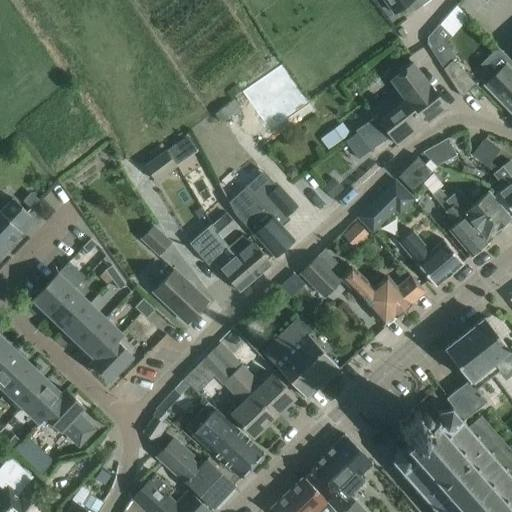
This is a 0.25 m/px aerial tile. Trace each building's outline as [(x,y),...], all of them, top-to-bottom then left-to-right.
[(384,0),(394,12),(407,2),(411,5),(409,6),(414,10),(426,0),(384,0)] [(452,59),(443,68),(461,96),(475,82),(452,59)] [(390,79),(405,99),(424,124),(446,106),(413,62),(408,65),(406,63),(398,69),(400,71),(390,79)] [(511,68),(506,62),(483,84),(511,113),(511,68)] [(284,70),(244,99),(272,139),(312,111),(284,70)] [(234,97),(212,112),(220,122),(241,107),(234,97)] [(356,128),(359,132),(370,148),(391,135),(398,144),(424,124),(405,99),(381,117),(379,113),(356,128)] [(349,132),(341,122),(326,134),(334,144),(349,132)] [(422,151),(436,165),(456,154),(447,137),(422,151)] [(166,150),(145,165),(154,178),(176,163),(172,158),(166,150)] [(398,175),(413,191),(423,201),(431,193),(427,189),(421,181),(433,171),(417,155),(398,175)] [(511,162),(510,159),(502,166),(511,178),(511,162)] [(496,191),(511,211),(511,178),(502,166),(493,173),(503,186),(496,191)] [(350,183),(338,170),(322,185),(334,198),(350,183)] [(248,187),(229,204),(234,214),(252,234),(254,232),(275,255),(293,239),(274,218),(282,211),(286,215),(297,205),(278,183),(277,184),(268,175),(261,182),(255,176),(246,185),(248,187)] [(367,206),(356,216),(372,232),(387,217),(384,214),(395,203),(403,210),(414,199),(408,192),(394,179),(367,206)] [(432,193),(446,209),(455,202),(485,237),(496,228),(496,229),(510,217),(488,191),(471,205),(458,190),(448,198),(439,186),(432,193)] [(30,191),(22,200),(30,208),(39,199),(30,191)] [(0,257),(23,233),(20,230),(33,217),(15,200),(2,212),(0,209),(0,257)] [(448,229),(471,255),(488,241),(485,237),(455,202),(446,209),(444,210),(455,223),(448,229)] [(212,225),(215,230),(222,238),(237,225),(226,213),(212,225)] [(357,221),(343,235),(356,249),(371,235),(357,221)] [(211,223),(188,242),(208,264),(213,260),(226,275),(238,289),(239,290),(255,276),(235,254),(228,245),(222,238),(215,230),(212,225),(211,223)] [(153,225),(141,237),(159,253),(170,241),(153,225)] [(397,241),(435,285),(463,262),(443,238),(430,250),(411,229),(397,241)] [(228,245),(235,254),(255,276),(271,262),(248,235),(246,237),(242,233),(228,245)] [(90,238),(82,246),(88,252),(96,244),(90,238)] [(316,257),(302,272),(325,295),(339,280),(333,274),(316,257)] [(342,266),(333,274),(339,280),(341,278),(361,298),(362,297),(384,322),(395,313),(396,315),(397,314),(402,314),(408,309),(409,304),(410,304),(410,303),(424,291),(410,274),(396,287),(386,275),(372,287),(346,261),(342,266)] [(111,264),(105,269),(111,278),(118,274),(111,264)] [(173,268),(153,289),(187,322),(208,301),(173,268)] [(33,297),(50,313),(73,289),(56,273),(33,297)] [(118,274),(111,278),(119,289),(125,284),(118,274)] [(50,313),(65,328),(88,304),(73,289),(50,313)] [(142,298),(134,307),(140,312),(144,307),(148,303),(142,298)] [(155,308),(149,302),(140,312),(146,317),(155,308)] [(65,328),(81,342),(104,318),(88,304),(65,328)] [(484,316),(444,347),(468,379),(476,388),(499,370),(504,377),(511,370),(511,345),(509,348),(484,316)] [(262,350),(305,396),(338,366),(307,333),(310,331),(297,317),(262,350)] [(81,342),(96,357),(97,357),(115,339),(120,334),(104,318),(81,342)] [(223,338),(232,347),(243,337),(234,327),(223,338)] [(0,337),(0,365),(14,350),(0,337)] [(97,357),(96,357),(91,362),(108,378),(119,367),(122,371),(131,361),(128,358),(131,354),(115,339),(97,357)] [(220,341),(211,350),(232,373),(273,416),(294,396),(272,373),(260,384),(220,341)] [(0,365),(0,382),(7,389),(30,365),(14,350),(0,365)] [(232,373),(211,350),(201,360),(223,383),(224,382),(242,401),(231,412),(253,436),(273,416),(232,373)] [(7,389),(23,404),(45,380),(30,365),(7,389)] [(468,379),(446,397),(453,406),(452,407),(462,419),(464,418),(486,401),(476,388),(468,379)] [(39,420),(44,414),(61,395),(60,394),(45,380),(23,404),(39,420)] [(61,395),(44,414),(60,429),(62,427),(78,442),(93,427),(77,412),(83,405),(66,389),(60,394),(61,395)] [(195,420),(187,429),(240,477),(263,451),(210,403),(209,404),(195,420)] [(160,406),(156,410),(164,417),(168,412),(160,406)] [(393,459),(391,459),(391,462),(393,462),(402,471),(400,473),(402,475),(404,474),(416,488),(414,489),(416,491),(418,490),(430,504),(428,505),(430,507),(432,506),(437,511),(511,511),(511,476),(509,474),(511,471),(511,450),(480,414),(467,426),(463,421),(465,419),(464,418),(462,419),(452,407),(453,406),(451,406),(450,408),(440,410),(438,409),(437,410),(438,412),(435,420),(428,413),(424,412),(420,415),(418,413),(421,411),(418,409),(416,411),(413,407),(397,421),(398,423),(400,425),(397,427),(400,430),(402,428),(404,430),(399,433),(396,435),(404,444),(405,444),(407,446),(399,447),(397,445),(395,447),(397,449),(393,459)] [(154,440),(166,423),(154,415),(142,432),(154,440)] [(336,511),(365,511),(348,494),(364,479),(359,474),(372,461),(344,433),(313,464),(315,465),(304,476),(323,497),(326,500),(336,511)] [(13,434),(6,443),(12,448),(19,440),(13,434)] [(156,455),(193,489),(212,507),(234,483),(207,457),(199,466),(190,458),(193,455),(173,437),(156,455)] [(39,471),(48,461),(35,449),(26,459),(39,471)] [(6,458),(0,464),(0,468),(22,486),(29,477),(6,458)] [(0,483),(2,485),(3,483),(17,494),(23,487),(22,486),(0,468),(0,483)] [(146,511),(206,511),(212,507),(193,489),(177,506),(167,496),(172,490),(155,473),(131,497),(146,511)] [(313,511),(326,500),(323,497),(304,476),(303,476),(271,507),(276,511),(313,511)] [(35,511),(39,508),(23,495),(21,497),(17,494),(3,483),(2,485),(0,487),(0,492),(3,495),(0,497),(0,511),(35,511)] [(95,511),(103,501),(88,492),(81,504),(73,500),(65,511),(95,511)] [(124,511),(146,511),(131,497),(123,510),(124,511)]
